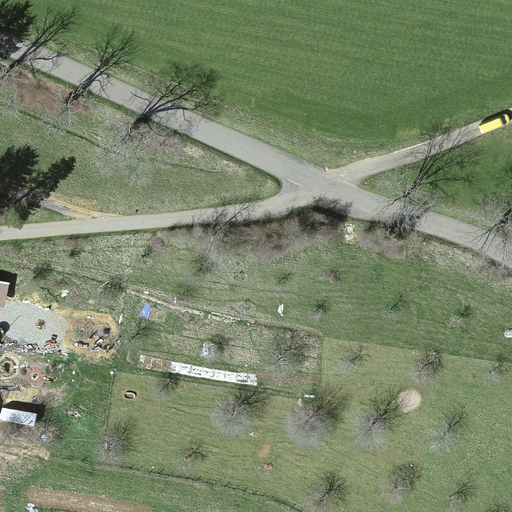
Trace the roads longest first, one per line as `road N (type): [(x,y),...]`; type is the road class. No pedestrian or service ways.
road 1 (unclassified): [(0,41),(318,182)]
road 2 (unclassified): [(318,182),(295,198),(229,214),(0,234)]
road 3 (unclassified): [(318,182),(511,257)]
road 4 (unclassified): [(511,115),(318,182)]
